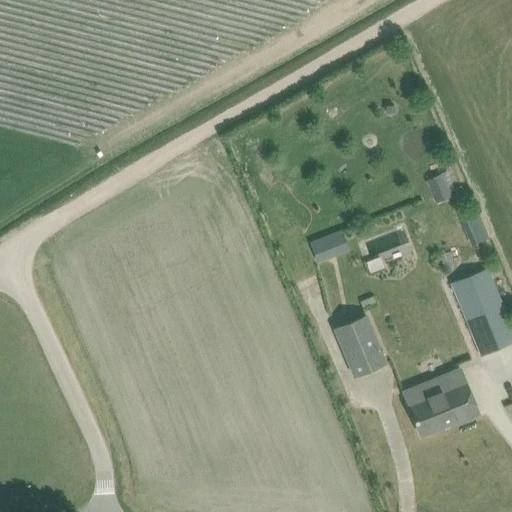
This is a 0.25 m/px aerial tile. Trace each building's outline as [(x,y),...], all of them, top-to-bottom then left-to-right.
[(438,198),(453,191),(444,171),(429,178),(438,198)] [(277,248),(285,246),(298,287),(316,282),(286,182),(260,190),(277,248)] [(347,247),(340,230),(325,236),(332,253),(347,247)] [(450,282),(473,338),(509,323),(487,267),(450,282)] [(385,363),(365,315),(334,328),(354,375),(385,363)] [(451,387),(408,405),(420,434),(450,422),(451,424),(478,413),(460,370),(446,376),(451,387)]
